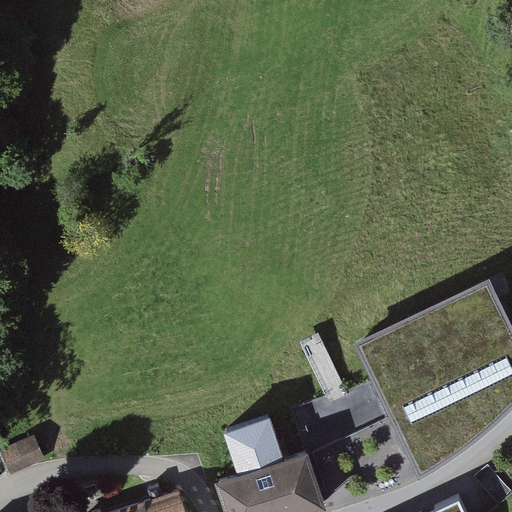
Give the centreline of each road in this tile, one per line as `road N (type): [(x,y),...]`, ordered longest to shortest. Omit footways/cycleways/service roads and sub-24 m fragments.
road 1 (track): [(215,511),(183,463),(93,464),(0,489)]
road 2 (residential): [(511,421),(455,468),(372,511)]
